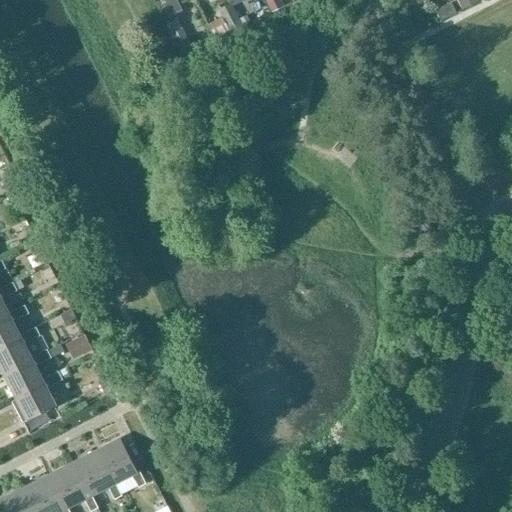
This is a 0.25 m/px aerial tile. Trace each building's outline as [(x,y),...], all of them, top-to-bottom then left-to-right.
[(163,0),(172,16),(181,11),(175,0),(163,0)] [(267,0),(265,2),(270,11),(280,6),(277,0),(267,0)] [(478,0),(456,0),(462,11),(480,2),(478,0)] [(456,13),(451,2),(434,11),(439,21),(456,13)] [(238,17),(231,3),(218,9),(222,17),(230,32),(230,33),(243,27),(242,25),(238,17)] [(238,17),(242,25),(250,21),(246,13),(238,17)] [(230,32),(222,17),(208,25),(215,39),(230,32)] [(183,28),(170,34),(181,56),(182,59),(195,53),(193,50),(183,28)] [(0,288),(0,317),(9,312),(2,298),(17,291),(12,282),(0,288)] [(24,305),(9,312),(0,317),(0,344),(21,334),(14,321),(29,314),(24,305)] [(71,309),(59,315),(64,324),(75,318),(71,309)] [(21,334),(0,344),(0,367),(2,372),(44,350),(37,337),(40,336),(35,327),(21,334)] [(69,348),(76,362),(92,354),(85,340),(69,348)] [(51,358),(64,351),(60,344),(47,351),(51,358)] [(36,365),(51,358),(47,351),(46,349),(44,350),(2,372),(13,394),(43,379),(36,365)] [(43,379),(13,394),(21,409),(16,412),(21,422),(56,404),(48,388),(62,380),(58,371),(43,379)] [(104,394),(111,391),(104,378),(98,381),(104,394)] [(118,440),(97,451),(114,485),(119,495),(135,487),(136,489),(144,485),(137,472),(135,474),(118,440)] [(73,464),(90,497),(106,489),(112,501),(120,497),(114,485),(97,451),(73,464)] [(49,476),(66,510),(82,502),(87,511),(90,511),(96,509),(90,497),(73,464),(49,476)] [(25,488),(37,511),(67,511),(66,510),(49,476),(25,488)] [(37,511),(25,488),(0,501),(0,507),(2,511),(37,511)]
